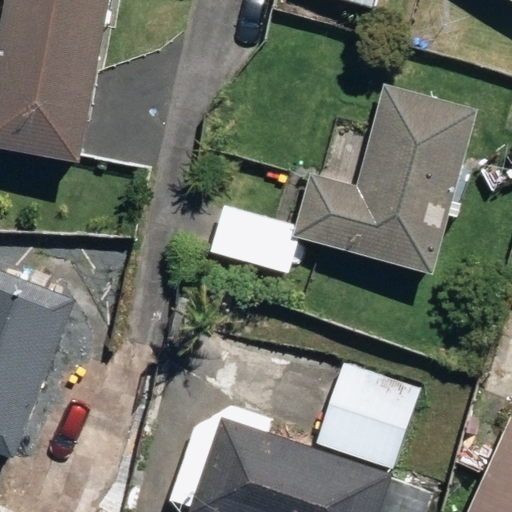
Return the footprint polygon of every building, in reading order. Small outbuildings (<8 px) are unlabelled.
[(16,0),(0,125),(0,144),(94,156),(115,0),(16,0)] [(311,237),(441,275),(489,108),(400,83),(371,183),(325,169),(309,224),(242,205),(230,250),(301,271),(311,237)] [(0,448),(34,460),(89,292),(0,262),(0,448)] [(320,440),(394,465),(420,388),(347,366),(320,440)] [(203,511),(386,511),(401,469),(281,430),(286,416),(241,400),(203,511)] [(511,511),(511,452),(488,511),(511,511)] [(394,511),(441,511),(449,489),(408,475),(394,511)]
